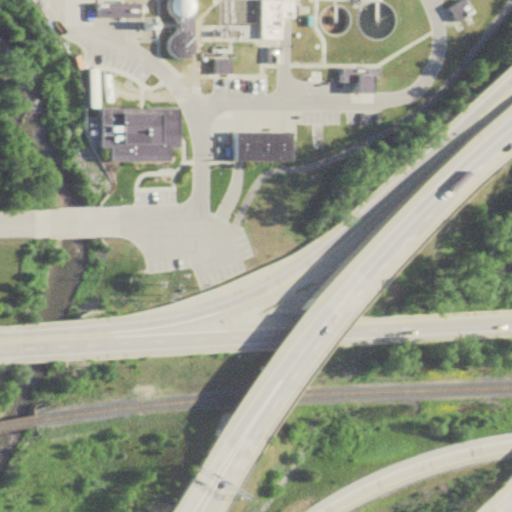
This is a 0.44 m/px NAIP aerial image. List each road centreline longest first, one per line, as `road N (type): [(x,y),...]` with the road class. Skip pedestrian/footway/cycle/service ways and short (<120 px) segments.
road 1 (motorway): [(511,69),(318,250),(259,289),(164,321),(67,330)]
road 2 (motorway): [(66,345),(511,322)]
road 3 (motorway): [(511,446),(412,469),(322,511)]
road 4 (motorway): [(511,123),(386,240)]
road 5 (motorway): [(329,309),(236,441)]
road 6 (motorway): [(304,339),(253,383),(215,439)]
